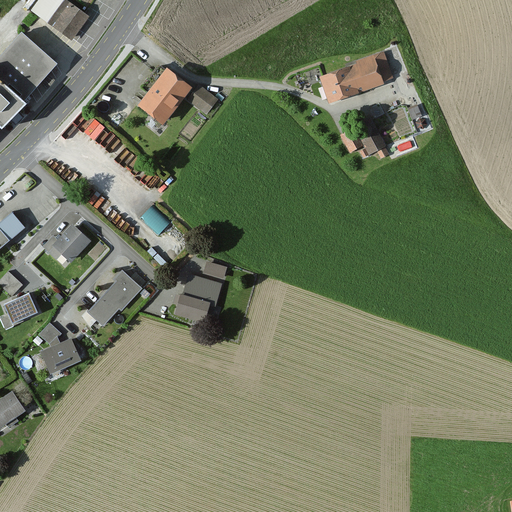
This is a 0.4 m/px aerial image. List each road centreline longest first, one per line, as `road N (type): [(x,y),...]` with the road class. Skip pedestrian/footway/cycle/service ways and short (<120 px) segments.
road 1 (residential): [(124,28),(191,77),(280,85),(332,107)]
road 2 (residential): [(17,154),(163,283)]
road 3 (primary): [(17,154),(124,28)]
